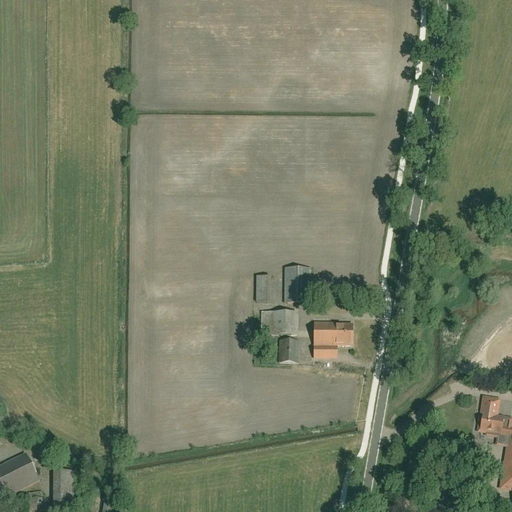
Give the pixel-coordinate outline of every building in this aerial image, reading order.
[(310,305),(311,271),(285,270),(284,305),(310,305)] [(257,277),(257,303),(271,303),(271,277),(257,277)] [(298,338),(298,314),(270,314),(270,337),(298,338)] [(336,348),(351,348),(351,327),(336,327),(336,326),(315,326),(313,361),(336,361),(336,348)] [(298,365),(299,343),(279,342),(278,365),(298,365)] [(483,399),(481,416),(478,433),(486,435),(487,433),(498,435),(498,436),(509,438),(500,490),(511,492),(511,430),(510,430),(511,421),(496,419),(499,402),(483,399)] [(0,494),(3,500),(39,483),(25,456),(0,468),(0,494)] [(54,473),(53,511),(75,511),(76,474),(54,473)] [(45,511),(45,500),(29,500),(29,511),(45,511)]
